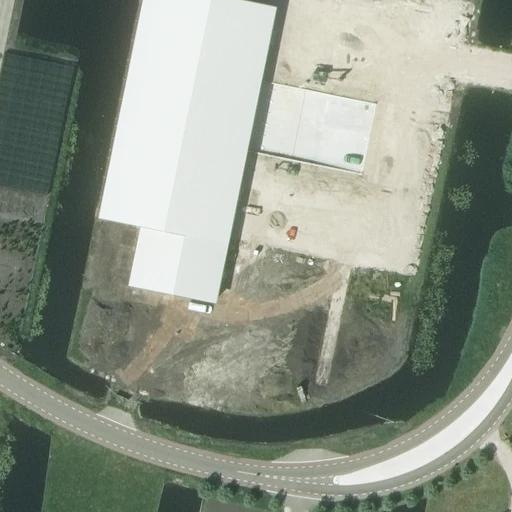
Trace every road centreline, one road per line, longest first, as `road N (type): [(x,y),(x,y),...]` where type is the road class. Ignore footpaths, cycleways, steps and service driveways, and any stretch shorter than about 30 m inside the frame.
road 1 (tertiary): [(511,355),(488,400),(453,438),(417,462),(330,481),(226,472),(151,452),(83,425),(0,375)]
road 2 (unknown): [(402,0),(304,481)]
